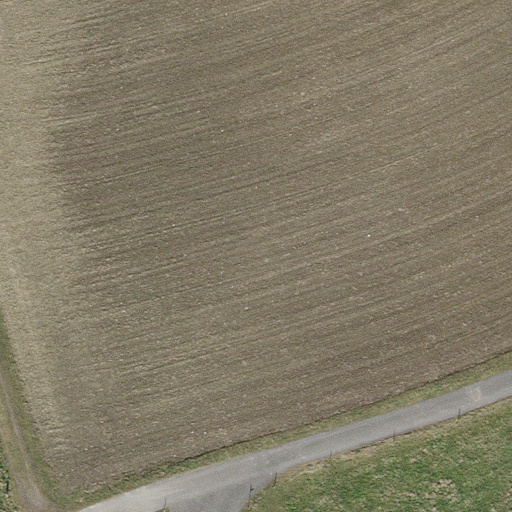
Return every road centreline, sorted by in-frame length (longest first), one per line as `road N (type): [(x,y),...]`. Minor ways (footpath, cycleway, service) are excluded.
road 1 (track): [(511,382),(273,462),(212,491)]
road 2 (track): [(0,397),(23,481),(46,511)]
